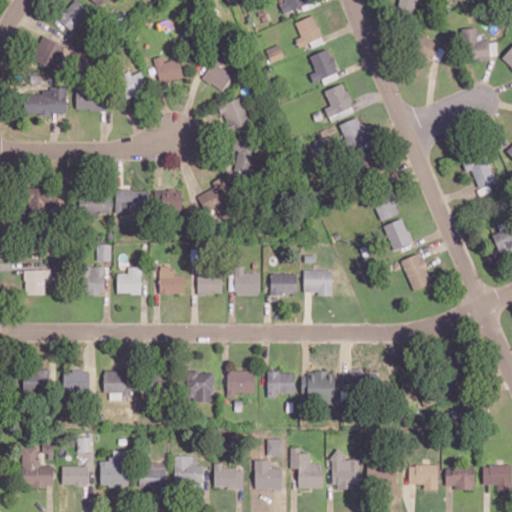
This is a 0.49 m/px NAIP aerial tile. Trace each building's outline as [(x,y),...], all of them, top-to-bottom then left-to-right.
[(90,12),(77,0),(73,0),(57,17),(72,32),(90,12)] [(286,0),(286,1),(279,3),(283,12),(309,2),(308,0),(286,0)] [(398,0),(396,8),(414,12),(417,0),(398,0)] [(295,21),(300,36),(295,38),(299,47),(310,43),(312,47),(324,42),(313,14),(295,21)] [(461,28),(462,60),(490,58),(489,40),(477,40),(476,27),(461,28)] [(418,34),(412,52),(439,61),(443,50),(436,48),(439,41),(418,34)] [(70,49),(42,36),(31,59),(60,72),(70,49)] [(271,62),(284,56),(278,43),(265,49),(271,62)] [(511,67),(511,44),(501,58),(511,67)] [(315,70),(309,73),(314,83),(338,73),(328,48),(309,55),(315,70)] [(184,77),(180,58),(164,61),(162,55),(154,57),(160,82),(184,77)] [(221,91),(233,75),(213,61),(202,76),(221,91)] [(141,69),(118,77),(126,98),(148,90),(141,69)] [(325,107),(329,120),(354,113),(345,83),(324,89),(330,106),(325,107)] [(24,113),(66,113),(66,87),(42,87),(42,93),(24,93),(24,113)] [(76,109),(107,109),(107,89),(75,90),(76,109)] [(219,104),(228,130),(249,123),(240,97),(219,104)] [(368,140),(359,115),(338,123),(348,148),(368,140)] [(235,169),(251,170),(251,139),(235,139),(235,169)] [(494,181),(486,151),(462,158),(465,171),(472,169),(479,195),(491,191),(488,183),(494,181)] [(212,181),(215,187),(198,194),(205,210),(215,206),(220,216),(237,208),(222,176),(212,181)] [(60,191),(29,187),(26,210),(57,214),(60,191)] [(116,210),(148,210),(149,189),(116,189),(116,210)] [(155,189),(155,208),(182,207),(181,189),(155,189)] [(400,212),(392,192),(373,201),(381,220),(400,212)] [(411,243),(404,218),(384,223),(391,248),(411,243)] [(511,232),(510,234),(505,227),(491,235),(501,252),(511,247),(511,248),(511,232)] [(412,290),(432,283),(422,252),(402,258),(412,290)] [(104,294),(105,266),(83,265),(82,293),(104,294)] [(185,274),(173,275),(172,265),(159,265),(159,293),(185,292),(185,274)] [(117,292),(141,293),(141,266),(128,266),(128,272),(117,272),(117,292)] [(24,269),(24,294),(45,293),(45,279),(51,279),(51,269),(24,269)] [(332,270),(304,269),(304,293),(332,293),(332,270)] [(296,293),(297,273),(270,273),(270,293),(296,293)] [(197,293),(221,293),(221,274),(197,274),(197,293)] [(23,369),(23,391),(49,392),(49,369),(23,369)] [(90,369),(64,369),(63,389),(90,389),(90,369)] [(227,370),(227,397),(236,397),(236,392),(254,392),(254,369),(227,370)] [(103,392),(110,392),(110,399),(122,399),(122,395),(131,395),(131,371),(104,370),(103,392)] [(301,375),(301,389),(307,389),(307,400),(333,400),(333,370),(308,370),(308,375),(301,375)] [(343,371),(343,390),(378,389),(378,370),(343,371)] [(213,371),(186,371),(186,396),(194,396),(194,401),(214,400),(213,371)] [(294,371),(267,371),(268,396),(276,396),(276,392),(295,392),(294,371)] [(78,451),(91,450),(91,436),(77,436),(78,451)] [(267,455),(284,454),(284,437),(267,438),(267,455)] [(53,443),(42,443),(42,452),(53,452),(53,443)] [(21,485),(53,486),(53,465),(38,465),(39,445),(22,445),(21,485)] [(298,487),(323,487),(323,463),(309,462),(310,452),(300,452),(300,447),(290,447),(290,468),(298,468),(298,487)] [(100,459),(100,486),(129,485),(128,449),(114,450),(114,458),(100,459)] [(197,454),(174,455),(175,483),(203,482),(203,464),(197,465),(197,454)] [(281,488),(281,467),(269,467),(270,459),(255,458),(254,488),(281,488)] [(335,488),(358,488),(358,458),(334,458),(335,488)] [(140,486),(166,486),(166,461),(139,462),(140,486)] [(213,487),(243,488),(244,468),(223,468),(223,462),(214,462),(213,487)] [(367,486),(400,486),(401,463),(367,463),(367,486)] [(438,464),(409,463),(408,483),(424,483),(423,489),(437,489),(438,464)] [(483,464),(482,483),(497,483),(497,488),(511,488),(511,464),(483,464)] [(89,465),(62,465),(62,484),(89,485),(89,465)] [(474,487),(474,466),(445,465),(445,487),(474,487)]
